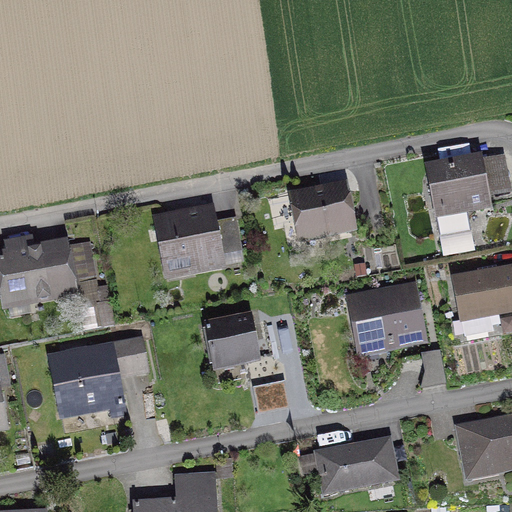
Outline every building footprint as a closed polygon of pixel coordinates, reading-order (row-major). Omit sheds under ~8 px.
[(506,190),(500,158),(433,170),(440,209),(436,210),(440,236),(469,230),(465,210),(484,207),(482,194),(506,190)] [(345,187),(293,197),(301,239),(353,229),(345,187)] [(160,226),(167,265),(190,260),(192,270),(218,265),(209,212),(182,217),(183,222),(160,226)] [(0,255),(0,300),(3,315),(9,314),(10,321),(37,316),(35,309),(79,300),(69,248),(68,243),(35,249),(33,239),(4,245),(6,255),(0,255)] [(511,310),(511,270),(454,281),(465,337),(488,333),(491,328),(489,315),(511,310)] [(429,349),(416,284),(346,298),(359,362),(368,360),(370,371),(390,367),(388,357),(429,349)] [(252,320),(205,329),(213,367),(260,358),(252,320)] [(143,340),(47,358),(59,424),(95,417),(96,424),(128,419),(120,382),(150,376),(143,340)] [(258,417),(290,410),(284,383),(253,390),(258,417)] [(460,436),(465,464),(482,461),(483,465),(501,462),(503,471),(511,469),(511,418),(496,422),(497,429),(460,436)] [(318,456),(325,494),(395,480),(389,449),(374,452),(373,445),(318,456)] [(216,511),(214,475),(186,477),(187,502),(125,506),(125,511),(216,511)]
